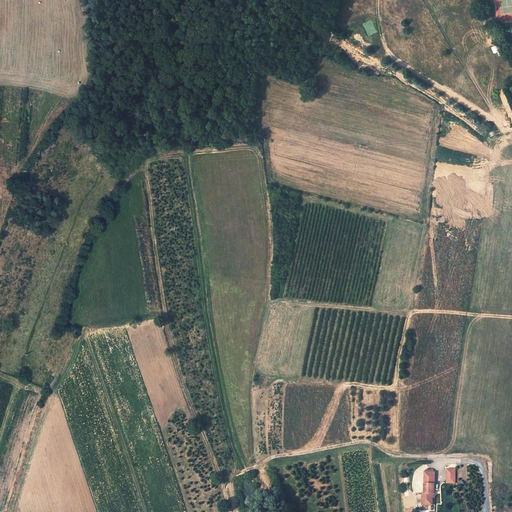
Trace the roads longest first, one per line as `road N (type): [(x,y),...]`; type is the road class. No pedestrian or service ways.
road 1 (track): [(145,161),(165,319),(230,511)]
road 2 (track): [(503,511),(493,499),(489,460),(480,454),(390,454),(368,441),(273,456),(221,479)]
road 3 (track): [(408,456),(400,446),(398,366),(421,217)]
